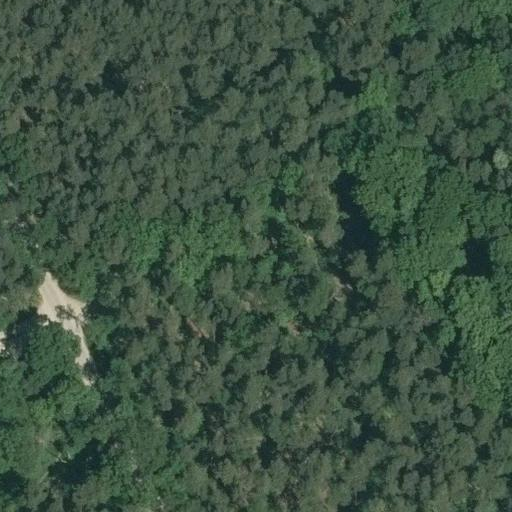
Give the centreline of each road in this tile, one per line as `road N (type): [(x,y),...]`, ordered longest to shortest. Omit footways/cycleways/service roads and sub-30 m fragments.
road 1 (track): [(62,321),(338,143),(511,54)]
road 2 (unclassified): [(158,511),(0,204)]
road 3 (track): [(338,143),(511,431)]
